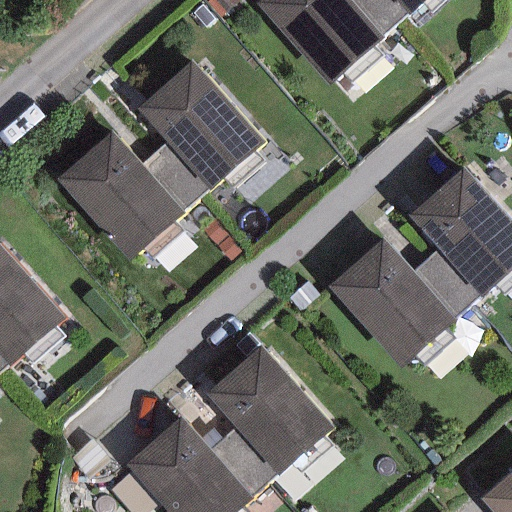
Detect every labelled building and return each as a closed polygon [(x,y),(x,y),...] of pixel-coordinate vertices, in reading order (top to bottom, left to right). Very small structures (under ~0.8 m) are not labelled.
[(220,18),(240,0),(209,0),(206,3),(220,18)] [(260,0),(255,5),(328,86),(382,39),(380,37),(347,0),(260,0)] [(347,0),(380,37),(406,12),(394,0),(347,0)] [(394,0),(406,12),(408,15),(424,0),(394,0)] [(205,28),(213,20),(201,7),(192,14),(205,28)] [(190,62),(136,109),(166,144),(206,189),(208,192),(264,143),(190,62)] [(111,132),(55,180),(128,262),(184,214),(181,211),(141,165),(111,132)] [(181,211),(206,189),(166,144),(141,165),(181,211)] [(511,223),(463,169),(408,216),(437,249),(478,296),(480,299),(511,270),(511,223)] [(244,253),(216,220),(202,231),(231,264),(244,253)] [(414,273),(380,239),(328,287),(401,368),(454,321),(452,319),(414,273)] [(66,320),(0,247),(0,358),(6,365),(8,367),(66,320)] [(452,319),(478,296),(437,249),(414,273),(452,319)] [(259,346),(204,396),(234,430),(277,477),(333,428),(259,346)] [(180,418),(124,466),(130,473),(157,504),(164,511),(237,511),(251,500),(250,498),(209,451),(180,418)] [(209,451),(250,498),(274,474),(234,430),(209,451)] [(88,481),(110,461),(92,441),(70,461),(88,481)] [(511,511),(511,472),(481,500),(490,511),(511,511)] [(130,511),(147,511),(157,504),(130,473),(111,490),(130,511)]
